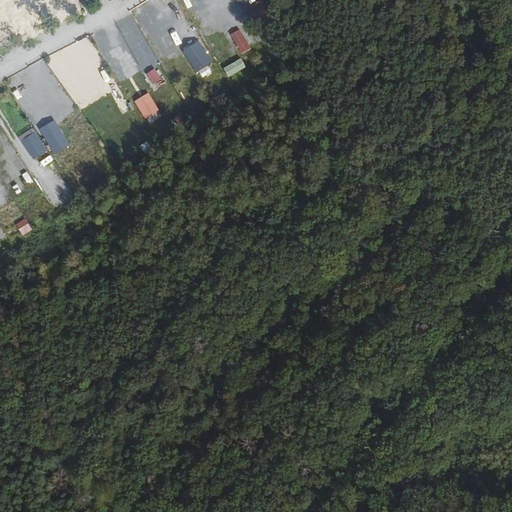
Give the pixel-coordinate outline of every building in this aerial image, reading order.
[(237,30),(229,35),(241,53),(249,48),(237,30)] [(50,70),(106,71),(93,36),(49,54),(49,65),(50,68),(42,68),(37,70),(49,70),(50,70)] [(200,44),(184,55),(198,76),(214,66),(200,44)] [(164,77),(157,67),(147,73),(154,84),(164,77)] [(67,99),(58,82),(43,90),(52,107),(67,99)] [(158,113),(149,97),(134,105),(143,122),(158,113)] [(42,125),(53,153),(69,146),(58,119),(42,125)] [(47,149),(38,132),(23,140),(32,157),(47,149)] [(24,234),(34,229),(27,218),(17,223),(24,234)]
